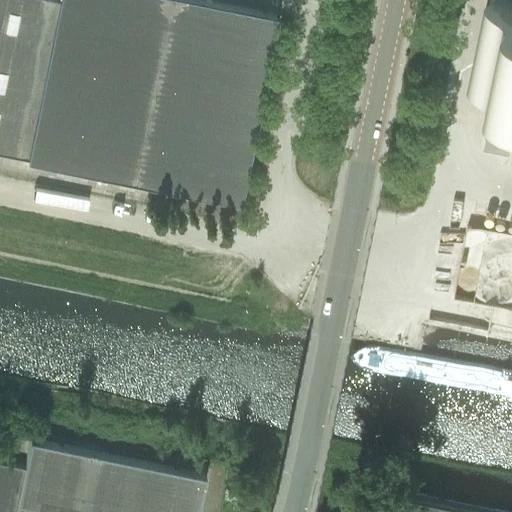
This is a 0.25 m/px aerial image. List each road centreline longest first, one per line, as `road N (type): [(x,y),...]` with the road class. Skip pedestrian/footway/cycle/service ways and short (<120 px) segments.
road 1 (tertiary): [(290,511),(394,0)]
road 2 (unclassified): [(265,252),(0,196)]
road 3 (unclassified): [(265,252),(320,0)]
road 4 (unclassified): [(265,252),(365,262),(408,255),(428,241),(447,178)]
road 5 (unclassified): [(447,178),(478,0)]
